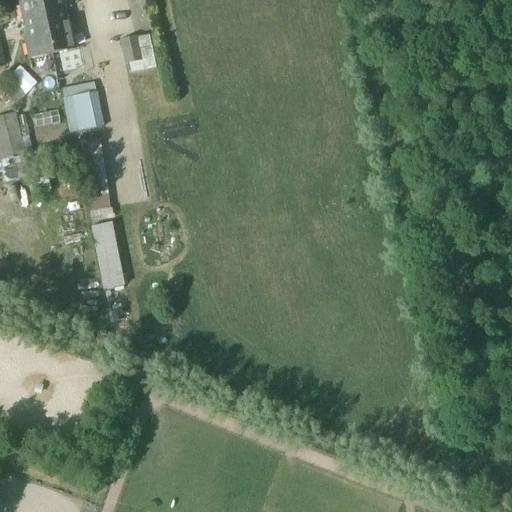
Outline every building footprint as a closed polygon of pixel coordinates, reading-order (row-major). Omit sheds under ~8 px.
[(52,55),(39,0),(17,0),(24,31),(22,31),(28,60),(52,55)] [(39,0),(52,55),(74,51),(68,21),(66,22),(61,0),(39,0)] [(136,39),(120,43),(124,65),(127,65),(141,63),(136,39)] [(141,63),(127,65),(130,75),(142,73),(141,63)] [(14,85),(24,95),(35,84),(18,68),(7,79),(14,85)] [(14,85),(4,95),(14,104),(24,95),(14,85)] [(61,92),(70,135),(101,129),(93,85),(61,92)] [(26,124),(24,115),(17,116),(18,126),(26,124)] [(0,120),(0,160),(6,185),(28,179),(12,118),(0,120)] [(89,140),(92,188),(110,187),(107,139),(89,140)] [(49,190),(45,174),(50,173),(48,166),(43,167),(31,170),(37,193),(49,190)] [(75,216),(88,214),(86,200),(73,202),(75,216)] [(117,207),(97,210),(106,288),(126,286),(117,207)]
